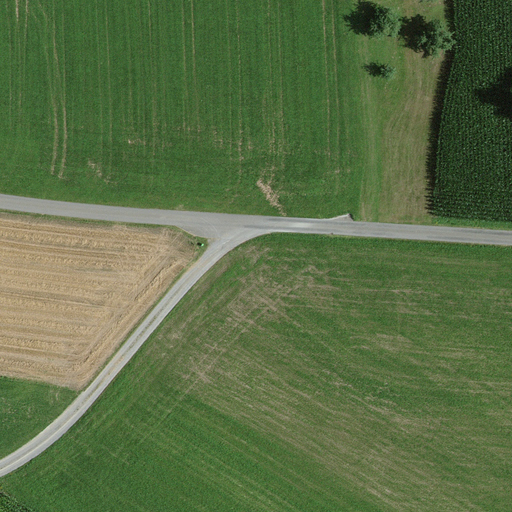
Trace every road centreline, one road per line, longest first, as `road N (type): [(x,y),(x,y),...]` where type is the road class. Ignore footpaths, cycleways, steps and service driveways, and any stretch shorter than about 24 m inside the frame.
road 1 (unclassified): [(511,239),(0,199)]
road 2 (track): [(253,222),(60,433),(0,472)]
